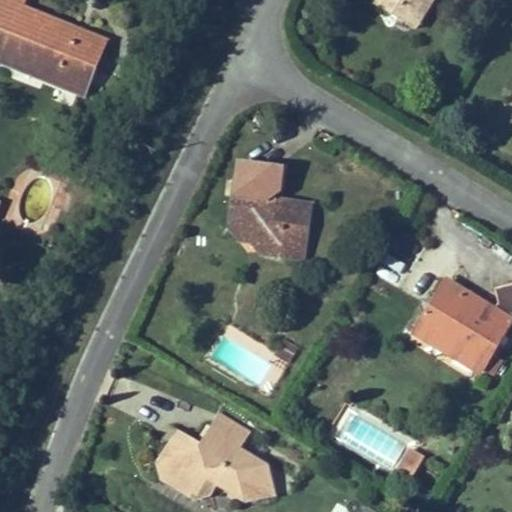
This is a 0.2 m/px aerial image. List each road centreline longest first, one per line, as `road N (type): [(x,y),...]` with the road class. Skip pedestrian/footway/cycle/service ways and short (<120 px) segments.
road 1 (residential): [(241,62),(84,389),(40,511)]
road 2 (residential): [(511,212),(241,62)]
